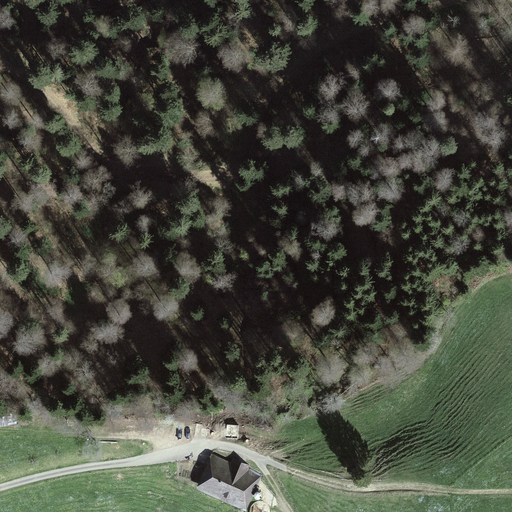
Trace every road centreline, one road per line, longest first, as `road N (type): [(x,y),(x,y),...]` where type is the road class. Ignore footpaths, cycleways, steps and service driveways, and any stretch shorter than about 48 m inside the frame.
road 1 (track): [(0,65),(41,89),(110,164),(213,179),(234,166),(274,91),(303,62),(363,26),(459,0)]
road 2 (track): [(254,455),(345,486),(511,491)]
road 3 (track): [(0,487),(191,452)]
